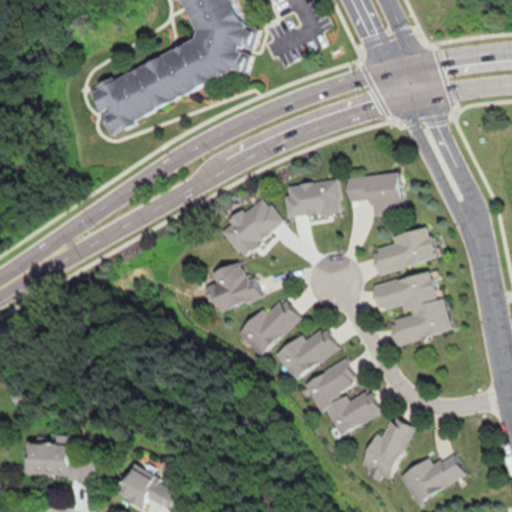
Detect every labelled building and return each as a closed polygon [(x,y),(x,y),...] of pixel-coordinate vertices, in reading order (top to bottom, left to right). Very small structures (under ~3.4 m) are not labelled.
[(173,0),(181,2),(197,37),(94,87),(91,96),(108,131),(232,72),(243,75),(248,72),(259,30),(247,27),(234,0),(173,0)] [(404,208),(396,168),(345,177),(350,200),(370,196),(373,214),(404,208)] [(379,272),(437,254),(428,225),(370,243),(379,272)] [(220,311),(261,298),(250,261),(242,264),(240,259),(207,270),(220,311)] [(372,282),(379,311),(386,309),(393,344),(452,330),(444,295),(438,296),(431,268),(372,282)] [(237,328),(255,354),(303,321),(285,295),(237,328)] [(340,350),(323,322),(274,351),(291,379),(340,350)] [(371,389),(349,400),(344,389),(358,382),(346,358),(302,380),(318,413),(326,409),(339,436),(383,414),(371,389)] [(413,426),(397,420),(390,440),(373,433),(361,465),(368,468),(366,475),(379,480),(381,476),(392,480),(413,426)] [(94,457),(70,456),(71,443),(26,442),(25,477),(94,479),(94,457)] [(466,475),(457,458),(441,466),(435,454),(400,472),(415,502),(466,475)] [(116,496),(146,509),(150,501),(170,510),(180,490),(130,467),(116,496)]
